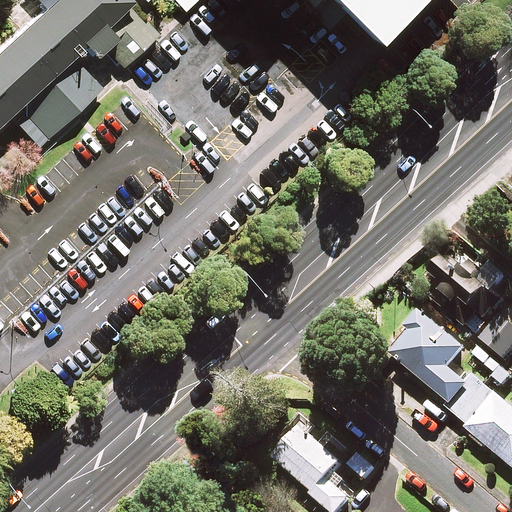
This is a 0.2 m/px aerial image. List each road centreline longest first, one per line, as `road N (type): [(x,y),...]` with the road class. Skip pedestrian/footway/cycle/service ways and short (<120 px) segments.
road 1 (secondary): [(481,118),(261,317)]
road 2 (residential): [(484,511),(261,317)]
road 3 (secondary): [(261,317),(44,511)]
